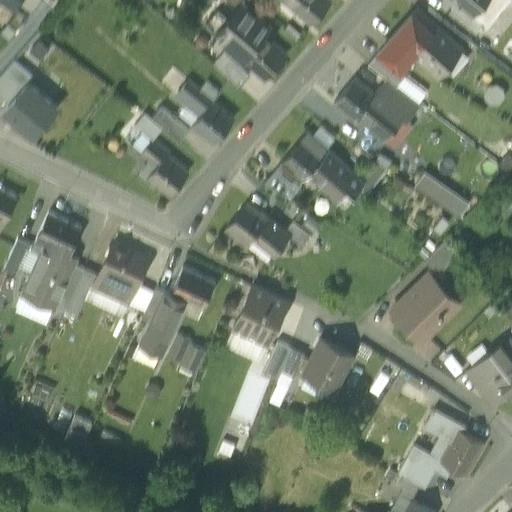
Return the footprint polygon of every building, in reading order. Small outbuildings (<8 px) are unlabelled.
[(19,0),(0,0),(12,10),(19,0)] [(280,0),(309,25),(330,1),(328,0),(280,0)] [(449,0),(470,17),(484,0),(449,0)] [(271,29),(241,3),(227,19),(216,10),(205,23),(215,32),(213,34),(242,59),(263,35),(266,38),(266,37),(265,36),(271,29)] [(436,28),(416,10),(408,19),(427,37),(436,28)] [(408,19),(387,42),(407,60),(413,54),(412,53),(427,37),(408,19)] [(459,49),(436,28),(427,37),(412,53),(413,54),(436,75),(443,67),(459,50),(459,49)] [(263,35),(242,59),(264,79),(285,54),(266,38),(263,35)] [(407,60),(387,42),(380,50),(373,57),(396,73),(407,60)] [(467,58),(459,50),(443,67),(452,75),(467,58)] [(248,74),(230,57),(229,58),(224,54),(217,62),(216,61),(213,65),(237,86),(243,79),(248,74)] [(0,77),(0,96),(8,104),(26,83),(32,78),(14,62),(0,77)] [(373,94),(355,78),(333,102),(354,120),(356,118),(381,138),(401,116),(402,115),(375,91),(373,94)] [(419,104),(385,79),(379,86),(375,91),(402,115),(401,116),(405,120),(419,104)] [(188,81),(176,95),(199,114),(211,100),(212,101),(219,93),(206,82),(199,90),(188,81)] [(32,137),(57,109),(26,83),(8,104),(2,111),(32,137)] [(199,114),(191,124),(213,143),(234,119),(212,101),(211,100),(199,114)] [(189,129),(161,106),(150,119),(162,128),(179,140),(185,134),(189,129)] [(150,119),(145,115),(136,127),(151,140),(152,139),(153,139),(157,133),(162,128),(150,119)] [(307,133),(281,162),(301,180),(307,172),(344,204),(360,186),(363,183),(358,178),(307,133)] [(153,139),(152,139),(151,140),(140,153),(150,161),(141,172),(140,171),(140,172),(168,196),(188,172),(168,155),(169,153),(153,139)] [(301,180),(281,162),(276,168),(263,183),(290,198),(300,186),(301,180)] [(373,163),(365,173),(363,171),(358,178),(363,183),(360,186),(368,190),(384,172),(373,163)] [(422,169),(413,185),(463,213),(472,197),(422,169)] [(17,197),(0,188),(0,221),(4,223),(17,197)] [(259,211),(257,213),(245,202),(224,227),(245,244),(253,235),(273,252),(287,234),(288,234),(284,231),(259,211)] [(81,227),(48,212),(31,248),(41,253),(23,292),(54,306),(60,293),(74,263),(66,259),(81,227)] [(288,225),(284,231),(288,234),(287,234),(302,246),(311,235),(292,220),(288,225)] [(23,240),(18,237),(4,269),(16,274),(30,243),(23,240)] [(456,252),(444,238),(424,259),(428,262),(437,272),(456,252)] [(146,259),(114,244),(102,270),(133,285),(146,259)] [(78,265),(74,263),(60,293),(71,297),(84,268),(78,265)] [(215,281),(182,266),(170,293),(184,299),(202,308),(215,281)] [(90,270),(84,268),(71,297),(82,302),(95,273),(90,270)] [(133,285),(102,270),(95,284),(127,300),(133,285)] [(428,271),(391,308),(421,338),(447,312),(435,301),(446,290),(428,271)] [(286,301),(252,285),(239,311),(273,328),(286,301)] [(155,286),(142,317),(151,322),(152,322),(166,291),(161,289),(155,286)] [(166,291),(152,322),(170,330),(180,308),(184,299),(170,293),(166,291)] [(184,299),(180,308),(198,316),(202,308),(184,299)] [(273,328),(239,311),(232,326),(266,342),(273,328)] [(152,322),(151,322),(141,344),(159,352),(170,330),(152,322)] [(266,342),(232,326),(224,342),(258,359),(266,342)] [(190,339),(177,333),(167,354),(181,360),(190,339)] [(353,353),(322,337),(303,374),(334,390),(353,353)] [(209,347),(190,339),(181,360),(200,369),(209,347)] [(277,340),(262,372),(276,379),(280,370),(289,345),(283,342),(277,340)] [(298,349),(289,345),(280,370),(292,375),(304,352),(298,349)] [(499,345),(465,370),(491,404),(507,391),(511,396),(511,395),(511,360),(511,361),(499,345)] [(453,379),(465,370),(447,346),(430,362),(453,379)] [(466,427),(433,409),(424,426),(441,435),(450,440),(440,459),(439,460),(451,467),(464,474),(482,443),(463,433),(466,427)] [(75,411),(64,436),(82,444),(93,419),(75,411)] [(441,435),(430,454),(440,459),(450,440),(441,435)] [(430,454),(414,446),(399,473),(402,474),(420,485),(424,487),(428,481),(434,470),(446,476),(451,467),(439,460),(440,459),(430,454)] [(420,485),(402,474),(396,484),(414,494),(420,485)] [(401,495),(391,511),(403,511),(410,500),(401,495)] [(432,511),(410,500),(403,511),(432,511)]
